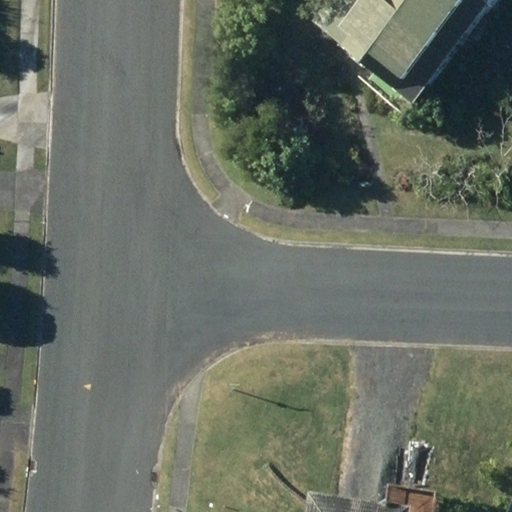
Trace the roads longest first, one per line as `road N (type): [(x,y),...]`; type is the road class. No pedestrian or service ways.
road 1 (residential): [(109,286),(511,299)]
road 2 (residential): [(109,286),(114,0)]
road 3 (residential): [(78,511),(109,286)]
